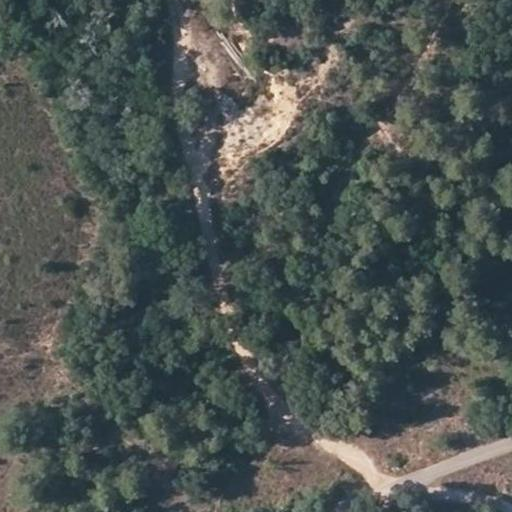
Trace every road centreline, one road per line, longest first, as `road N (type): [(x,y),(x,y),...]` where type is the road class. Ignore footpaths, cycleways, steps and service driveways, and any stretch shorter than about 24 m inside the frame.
road 1 (track): [(162,0),(182,138),(242,341),(288,430),(408,481),(511,509)]
road 2 (unclassified): [(330,511),(511,447)]
